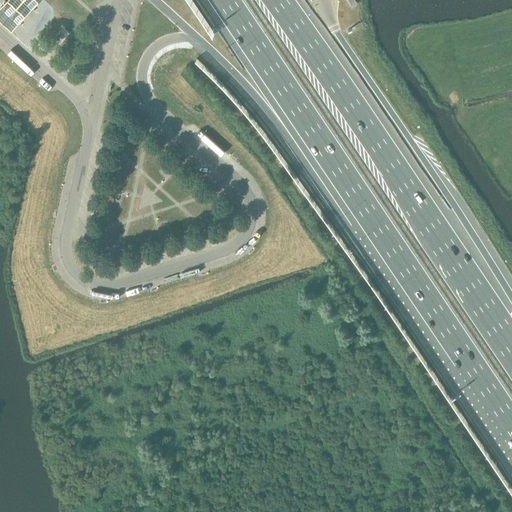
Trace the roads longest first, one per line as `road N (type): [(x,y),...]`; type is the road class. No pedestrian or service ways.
road 1 (motorway): [(511,346),(278,0)]
road 2 (motorway): [(297,107),(511,425)]
road 3 (motorway): [(511,298),(333,28)]
road 4 (motorway): [(224,0),(297,107)]
road 5 (motorway): [(196,37),(240,79),(297,107)]
